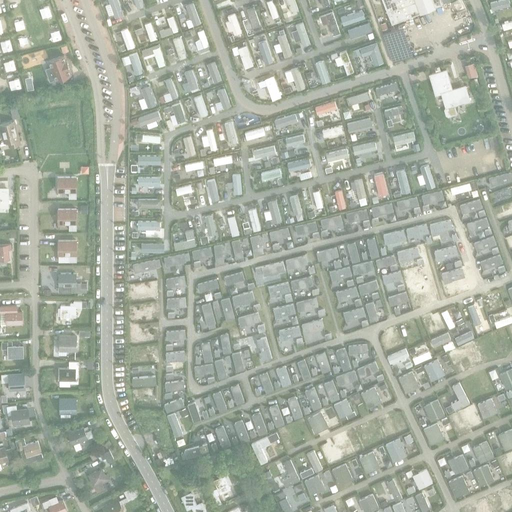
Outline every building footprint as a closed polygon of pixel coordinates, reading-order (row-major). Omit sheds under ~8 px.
[(116,0),(106,0),(113,18),(122,15),(116,0)] [(140,0),(132,0),(135,8),(142,5),(140,0)] [(382,0),(391,23),(419,12),(420,14),(435,8),(434,7),(443,3),(441,0),(382,0)] [(504,0),(493,3),(494,9),(510,5),(509,0),(504,0)] [(193,2),(184,5),(192,26),(200,23),(193,2)] [(171,16),(165,18),(169,27),(157,31),(160,37),(177,31),(171,16)] [(511,20),(502,24),(503,29),(511,26),(511,20)] [(149,22),(143,24),(149,41),(155,39),(149,22)] [(126,28),(119,30),(126,49),(133,47),(126,28)] [(202,30),(196,32),(202,48),(208,46),(202,30)] [(178,37),(171,39),(178,58),(185,56),(178,37)] [(375,43),(359,48),(362,56),(369,54),(373,65),(381,62),(375,43)] [(157,44),(140,50),(142,56),(152,53),(157,67),(164,65),(157,44)] [(135,52),(127,55),(134,75),(142,72),(135,52)] [(47,75),(50,81),(55,79),(55,80),(70,74),(68,68),(69,68),(66,60),(65,60),(63,55),(48,60),(53,73),(47,75)] [(21,63),(26,67),(30,61),(24,58),(21,63)] [(464,64),(468,78),(477,75),(474,62),(464,64)] [(446,69),(440,71),(439,66),(435,67),(436,72),(429,74),(435,94),(441,93),(445,107),(444,109),(445,115),(448,116),(457,113),(455,104),(469,100),(465,86),(452,89),(446,69)] [(9,105),(11,116),(18,114),(16,103),(9,105)] [(15,138),(18,138),(13,120),(0,123),(0,126),(2,135),(5,135),(7,140),(9,145),(16,143),(15,138)] [(510,173),(488,178),(490,185),(511,179),(510,173)] [(68,197),(76,197),(76,176),(57,176),(57,192),(69,192),(68,197)] [(511,186),(492,193),(494,199),(511,192),(511,184),(511,185),(511,186)] [(440,190),(420,195),(423,204),(442,199),(440,190)] [(415,196),(395,201),(397,209),(418,205),(415,196)] [(478,199),(458,205),(461,214),(481,207),(478,199)] [(511,201),(501,206),(503,212),(511,209),(511,201)] [(390,203),(370,207),(372,217),(392,211),(390,203)] [(69,230),(76,230),(76,207),(57,207),(57,224),(69,224),(69,230)] [(365,209),(345,213),(347,222),(367,217),(365,209)] [(339,215),(319,219),(321,229),(341,224),(339,215)] [(443,219),(449,236),(455,234),(449,217),(443,219)] [(485,217),(465,223),(468,232),(488,225),(485,217)] [(314,221),(294,225),(296,235),(316,229),(314,221)] [(140,225),(140,244),(147,244),(147,233),(149,233),(149,229),(147,229),(147,225),(140,225)] [(415,244),(411,226),(405,228),(409,245),(415,244)] [(287,227),(267,232),(270,241),(288,236),(287,227)] [(196,245),(192,229),(185,231),(186,238),(173,242),(175,249),(196,245)] [(386,232),(389,244),(391,250),(397,249),(393,230),(386,232)] [(250,236),(255,255),(261,254),(256,235),(250,236)] [(380,256),(374,236),(369,237),(373,253),(361,257),(362,260),(380,256)] [(492,236),(472,243),(475,251),(495,244),(492,236)] [(69,261),(76,261),(77,239),(57,239),(57,255),(69,255),(69,261)] [(242,257),(238,239),(232,241),(235,258),(242,257)] [(359,259),(355,242),(349,243),(353,261),(359,259)] [(0,259),(9,259),(8,249),(10,249),(10,243),(0,244),(0,259)] [(214,245),(216,263),(222,262),(221,251),(223,251),(222,247),(220,248),(220,245),(214,245)] [(210,247),(190,250),(192,260),(211,255),(210,247)] [(335,247),(315,252),(317,261),(337,256),(335,247)] [(401,257),(397,258),(400,267),(410,264),(407,251),(405,252),(404,249),(400,250),(395,251),(397,257),(401,256),(401,257)] [(183,253),(162,257),(164,266),(185,261),(183,253)] [(498,254),(478,261),(481,270),(502,263),(498,254)] [(304,255),(284,260),(286,269),(306,263),(304,255)] [(393,255),(378,259),(380,265),(395,261),(393,255)] [(138,262),(139,269),(159,266),(158,259),(138,262)] [(339,259),(331,262),(334,268),(340,266),(339,259)] [(354,265),(355,272),(373,267),(372,260),(354,265)] [(464,263),(448,268),(450,273),(466,268),(464,263)] [(349,265),(334,270),(335,276),(345,273),(346,278),(349,277),(351,284),(355,282),(353,274),(352,274),(349,265)] [(399,270),(382,275),(384,282),(401,277),(399,270)] [(241,272),(222,277),(225,284),(243,280),(241,272)] [(81,282),(75,282),(75,273),(60,273),(60,274),(58,276),(58,282),(60,284),(60,285),(70,285),(70,291),(86,291),(86,286),(81,286),(81,282)] [(452,276),(456,290),(462,289),(459,280),(461,279),(460,273),(452,276)] [(183,276),(164,279),(166,288),(185,285),(183,276)] [(310,276),(289,281),(291,290),(311,285),(310,276)] [(420,276),(404,281),(407,287),(422,281),(420,276)] [(450,277),(433,282),(435,287),(451,282),(450,277)] [(215,279),(195,284),(198,292),(217,287),(215,279)] [(356,285),(340,290),(342,295),(358,291),(356,285)] [(360,294),(363,302),(379,296),(378,290),(367,294),(367,292),(360,294)] [(407,290),(388,296),(390,303),(403,298),(405,304),(409,302),(408,297),(410,297),(407,290)] [(131,301),(157,298),(156,291),(138,293),(138,291),(133,291),(134,294),(130,294),(131,301)] [(503,307),(498,291),(492,293),(496,304),(494,305),(495,308),(497,307),(498,309),(503,307)] [(426,295),(411,300),(413,306),(428,301),(426,295)] [(184,297),(165,299),(166,307),(184,307),(184,297)] [(219,300),(224,320),(234,318),(230,297),(219,300)] [(479,297),(474,299),(480,316),(485,314),(479,297)] [(314,298),(294,302),(296,311),(317,306),(314,298)] [(81,306),(85,306),(85,301),(81,301),(81,300),(73,300),(73,302),(70,302),(70,305),(60,304),(60,307),(58,307),(58,315),(60,315),(60,316),(75,316),(75,307),(81,307),(81,306)] [(365,304),(371,321),(376,319),(371,302),(365,304)] [(209,303),(200,305),(205,325),(214,322),(209,303)] [(21,311),(16,311),(16,305),(0,306),(0,311),(0,313),(5,312),(6,324),(21,323),(21,311)] [(363,305),(346,310),(348,316),(358,313),(359,315),(364,314),(364,311),(365,311),(363,305)] [(127,323),(153,320),(152,313),(141,314),(141,312),(137,312),(136,307),(129,307),(130,319),(127,319),(127,323)] [(441,312),(449,328),(454,325),(446,309),(441,312)] [(511,317),(511,315),(494,321),(496,327),(511,321),(511,317)] [(491,330),(486,316),(480,318),(481,320),(478,321),(481,328),(484,327),(486,332),(491,330)] [(437,333),(429,317),(424,319),(431,336),(437,333)] [(320,319),(299,324),(302,333),(322,328),(320,319)] [(453,342),(456,347),(474,338),(474,340),(476,339),(474,333),(472,334),(467,325),(462,327),(466,336),(453,342)] [(404,345),(396,328),(391,330),(399,348),(404,345)] [(184,329),(164,331),(165,340),(184,339),(184,329)] [(448,331),(435,337),(438,342),(441,341),(442,344),(451,340),(450,337),(448,331)] [(231,352),(228,332),(221,333),(223,346),(220,346),(221,350),(223,349),(224,353),(231,352)] [(130,344),(154,341),(153,334),(142,335),(142,333),(138,334),(138,335),(129,337),(130,344)] [(66,348),(74,348),(75,337),(60,336),(60,348),(58,348),(58,354),(66,354),(66,348)] [(22,345),(12,346),(12,341),(8,341),(8,342),(1,342),(2,348),(7,348),(7,357),(22,356),(22,345)] [(208,342),(199,344),(203,362),(212,361),(208,342)] [(473,342),(456,349),(459,356),(465,353),(471,366),(481,361),(473,342)] [(366,344),(347,346),(347,354),(366,352),(366,344)] [(343,369),(350,367),(344,348),(337,350),(343,369)] [(405,348),(387,356),(390,363),(409,355),(405,348)] [(429,350),(412,357),(415,363),(431,356),(429,350)] [(319,372),(322,371),(323,374),(330,372),(323,351),(316,353),(321,367),(318,368),(319,372)] [(231,354),(236,373),(242,371),(240,362),(243,362),(241,357),(239,358),(237,352),(231,354)] [(153,355),(132,357),(132,364),(154,362),(153,355)] [(437,358),(423,365),(430,380),(444,373),(437,358)] [(309,375),(304,359),(299,361),(302,370),(300,371),(301,376),(304,375),(304,376),(309,375)] [(68,368),(58,367),(58,379),(70,379),(70,383),(78,383),(78,361),(68,360),(68,368)] [(214,361),(218,377),(224,375),(222,368),(225,368),(223,360),(220,361),(220,360),(214,361)] [(377,361),(370,363),(373,370),(379,367),(377,361)] [(212,363),(194,366),(196,373),(214,370),(212,363)] [(511,365),(506,367),(502,368),(508,383),(511,381),(511,365)] [(285,367),(279,369),(284,383),(290,381),(285,367)] [(353,370),(334,377),(337,386),(356,378),(353,370)] [(398,377),(406,392),(419,385),(411,370),(398,377)] [(19,372),(1,373),(1,381),(8,381),(8,389),(24,388),(23,377),(19,377),(19,372)] [(273,388),(267,372),(261,374),(267,390),(273,388)] [(491,391),(482,372),(475,376),(482,388),(480,390),(482,395),(491,391)] [(142,385),(157,383),(156,377),(147,378),(147,375),(138,376),(139,380),(135,380),(135,381),(132,381),(133,386),(135,385),(136,387),(143,386),(142,385)] [(325,380),(332,400),(339,398),(332,377),(325,380)] [(183,381),(164,383),(165,389),(184,387),(183,381)] [(245,401),(238,382),(231,385),(236,397),(234,398),(235,401),(233,401),(235,405),(245,401)] [(451,412),(466,404),(466,406),(471,403),(467,396),(462,398),(455,383),(448,387),(455,400),(447,404),(451,412)] [(308,386),(313,405),(319,403),(313,384),(308,386)] [(360,392),(368,408),(382,401),(374,385),(360,392)] [(478,390),(469,394),(472,400),(474,400),(475,402),(480,399),(479,397),(481,396),(478,390)] [(226,407),(220,392),(214,394),(218,404),(216,405),(218,410),(226,407)] [(298,407),(294,394),(289,396),(292,404),(287,406),(288,409),(286,410),(288,416),(296,413),(294,408),(298,407)] [(477,403),(483,417),(497,410),(491,396),(477,403)] [(183,398),(168,403),(170,409),(185,404),(183,398)] [(333,403),(340,417),(352,411),(348,403),(350,402),(349,401),(347,401),(346,398),(333,403)] [(436,398),(423,404),(430,419),(443,413),(436,398)] [(60,417),(70,417),(70,410),(75,410),(75,399),(59,399),(60,411),(60,417)] [(275,418),(281,415),(276,401),(270,403),(275,418)] [(187,404),(193,421),(200,419),(197,411),(199,410),(198,406),(196,407),(194,402),(187,404)] [(27,408),(16,410),(15,404),(5,405),(7,414),(11,413),(13,422),(28,420),(27,408)] [(334,412),(331,405),(325,408),(328,415),(334,412)] [(185,407),(179,410),(181,416),(188,414),(185,407)] [(449,416),(457,431),(471,424),(463,409),(449,416)] [(307,417),(315,433),(329,426),(321,410),(307,417)] [(260,434),(267,431),(260,411),(253,414),(255,419),(253,419),(254,421),(256,421),(258,428),(257,428),(258,431),(259,430),(260,434)] [(179,428),(173,412),(167,415),(173,430),(179,428)] [(241,434),(246,432),(239,413),(233,415),(238,428),(237,429),(238,432),(240,431),(241,434)] [(387,421),(395,436),(408,430),(401,414),(387,421)] [(282,417),(275,420),(277,426),(284,424),(282,417)] [(444,437),(437,422),(423,428),(430,444),(444,437)] [(223,444),(229,441),(222,423),(216,426),(220,437),(216,438),(219,446),(223,445),(223,444)] [(90,430),(89,430),(87,426),(83,428),(83,427),(69,433),(75,450),(81,448),(79,441),(92,436),(90,430)] [(284,427),(277,430),(286,450),(292,448),(284,427)] [(498,434),(504,450),(511,446),(511,427),(511,428),(498,434)] [(251,443),(261,464),(267,460),(261,446),(279,438),(276,431),(267,436),(267,435),(251,443)] [(389,438),(386,432),(380,434),(383,441),(389,438)] [(198,437),(204,453),(210,451),(204,435),(198,437)] [(491,452),(483,435),(477,438),(482,448),(479,449),(481,455),(484,454),(485,455),(491,452)] [(385,443),(393,461),(407,454),(399,437),(385,443)] [(26,456),(35,453),(37,462),(43,460),(40,451),(37,441),(25,444),(23,438),(15,440),(18,449),(23,448),(26,456)] [(187,448),(185,448),(182,439),(176,442),(182,459),(188,456),(187,453),(189,452),(187,448)] [(341,460),(355,454),(349,440),(335,446),(338,454),(336,455),(337,457),(340,456),(341,460)] [(465,463),(458,446),(451,449),(456,460),(453,461),(455,466),(458,465),(458,466),(460,465),(462,470),(469,467),(467,463),(465,463)] [(106,459),(108,462),(114,459),(109,449),(100,454),(97,455),(101,462),(106,459)] [(322,468),(314,450),(308,452),(317,470),(322,468)] [(358,455),(368,476),(375,472),(365,451),(358,455)] [(498,458),(507,477),(511,474),(511,470),(508,462),(510,462),(509,459),(507,460),(505,455),(498,458)] [(285,486),(300,479),(290,458),(283,461),(290,476),(282,479),(285,486)] [(473,468),(481,487),(486,485),(485,482),(487,480),(484,473),(482,474),(478,465),(473,468)] [(97,489),(104,485),(102,480),(106,478),(101,468),(88,474),(93,484),(94,484),(97,489)] [(337,470),(344,484),(349,482),(342,468),(337,470)] [(412,474),(414,479),(412,480),(415,485),(417,484),(419,488),(433,482),(426,468),(412,474)] [(312,469),(299,474),(301,478),(314,473),(312,469)] [(304,480),(311,497),(325,491),(317,473),(304,480)] [(461,474),(447,480),(455,496),(468,489),(461,474)] [(210,490),(217,506),(222,503),(218,494),(230,488),(224,475),(214,480),(217,487),(210,490)] [(386,481),(395,500),(402,497),(393,478),(386,481)] [(277,481),(270,484),(273,490),(274,490),(274,492),(280,489),(279,487),(277,481)] [(104,507),(106,511),(121,511),(123,511),(120,505),(128,500),(128,499),(136,495),(131,487),(123,491),(126,496),(118,501),(104,507)] [(275,494),(283,511),(284,511),(297,507),(289,488),(275,494)] [(501,492),(510,511),(511,509),(511,498),(508,489),(501,492)] [(415,494),(422,511),(428,511),(431,511),(422,491),(415,494)] [(205,511),(201,502),(195,505),(189,492),(180,497),(186,510),(191,507),(192,511),(205,511)] [(358,499),(364,511),(366,511),(379,506),(372,493),(358,499)] [(489,511),(484,498),(477,501),(481,511),(489,511)] [(62,499),(51,504),(49,499),(41,502),(44,508),(48,506),(50,511),(62,511),(67,510),(62,499)] [(31,511),(27,502),(10,509),(11,511),(31,511)] [(383,509),(384,511),(401,511),(396,502),(383,509)]
